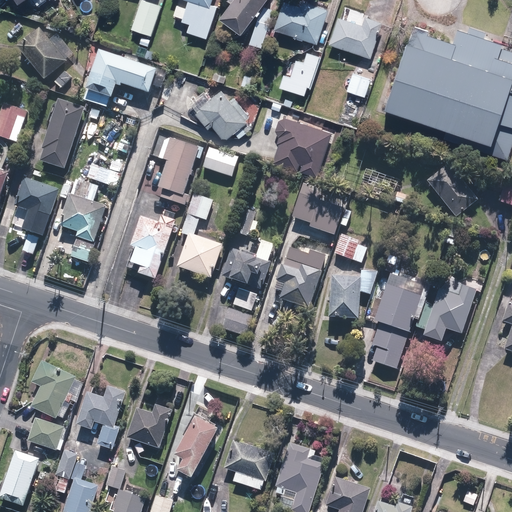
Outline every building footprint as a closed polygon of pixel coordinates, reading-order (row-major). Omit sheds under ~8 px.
[(153,34),(163,4),(148,0),(142,0),(134,28),(153,34)] [(189,0),(183,20),(191,22),(188,31),(208,38),(219,5),(212,3),(213,0),(189,0)] [(244,30),(266,0),(235,0),(224,15),(244,30)] [(319,42),(331,8),(308,0),(305,0),(303,6),(285,0),(276,28),(319,42)] [(253,42),(263,45),(275,10),(265,7),(253,42)] [(372,57),(384,22),(367,16),(364,24),(341,16),(331,42),(372,57)] [(15,38),(25,28),(20,22),(10,32),(15,38)] [(511,49),(503,46),(505,42),(464,28),(461,39),(416,24),(388,106),(450,126),(446,138),(507,158),(511,144),(511,49)] [(41,27),(19,46),(47,79),(69,60),(41,27)] [(115,97),(120,82),(151,92),(159,69),(102,49),(89,88),(115,97)] [(293,76),(287,74),(283,86),(305,93),(308,85),(312,86),(321,56),(309,52),(306,61),(298,59),(293,76)] [(74,75),(66,69),(56,82),(64,89),(74,75)] [(373,78),(354,72),(349,89),(367,94),(373,78)] [(254,75),(245,73),(243,85),(252,87),(254,75)] [(224,137),(226,135),(229,138),(249,122),(224,89),(213,97),(207,90),(192,101),(200,111),(197,112),(209,127),(214,124),(224,137)] [(67,168),(86,107),(60,99),(44,148),(47,149),(43,160),(67,168)] [(30,111),(6,103),(0,120),(0,135),(19,142),(30,111)] [(288,118),(287,121),(280,119),(277,130),(284,132),(275,162),(319,176),(333,132),(288,118)] [(186,194),(201,147),(169,137),(162,158),(170,160),(161,186),(165,188),(162,196),(187,204),(190,195),(186,194)] [(211,149),(205,167),(233,176),(239,157),(211,149)] [(453,162),(430,180),(457,216),(481,199),(453,162)] [(12,172),(0,168),(0,207),(0,208),(12,172)] [(374,170),(370,184),(382,188),(384,181),(392,184),(395,177),(374,170)] [(26,178),(17,205),(52,216),(61,189),(26,178)] [(323,188),(305,183),(295,215),(312,221),(311,226),(336,234),(345,207),(320,199),(323,188)] [(511,185),(507,183),(500,201),(511,204),(511,185)] [(78,235),(96,242),(109,206),(72,193),(61,224),(80,231),(78,235)] [(214,200),(196,194),(189,213),(190,213),(183,233),(190,235),(180,267),(213,278),(225,243),(197,234),(202,217),(208,219),(214,200)] [(257,212),(245,208),(237,231),(250,235),(257,212)] [(158,278),(179,220),(163,214),(160,221),(143,215),(133,244),(138,246),(133,261),(145,265),(142,272),(158,278)] [(343,235),(336,253),(363,263),(369,245),(343,235)] [(79,238),(73,256),(91,261),(97,244),(79,238)] [(262,289),(272,261),(234,247),(224,275),(262,289)] [(310,308),(329,255),(312,250),(311,254),(290,247),(279,279),(287,282),(282,298),(310,308)] [(387,261),(385,268),(398,273),(401,266),(387,261)] [(363,276),(333,274),(330,316),(360,318),(363,276)] [(411,331),(423,295),(389,284),(377,319),(411,331)] [(464,285),(461,294),(442,288),(436,304),(426,301),(418,326),(428,329),(426,334),(445,340),(448,328),(464,333),(478,289),(464,285)] [(259,293),(240,287),(235,304),(253,310),(259,293)] [(254,316),(230,308),(223,327),(247,335),(254,316)] [(410,337),(381,326),(375,342),(380,344),(375,359),(398,368),(410,337)] [(34,406),(59,418),(79,376),(45,360),(34,381),(43,386),(34,406)] [(99,444),(115,449),(123,426),(117,425),(128,391),(110,385),(106,397),(89,391),(79,423),(94,428),(97,420),(106,423),(99,444)] [(129,437),(162,448),(175,409),(157,404),(154,412),(139,407),(129,437)] [(179,453),(187,458),(181,469),(196,476),(222,427),(199,415),(179,453)] [(66,426),(37,417),(29,440),(59,450),(66,426)] [(277,453),(236,439),(226,467),(267,481),(277,453)] [(278,485),(299,491),(293,510),(299,511),(310,511),(327,463),(309,457),(312,448),(292,441),(278,485)] [(80,454),(67,449),(58,475),(71,479),(80,454)] [(26,505),(42,458),(18,450),(2,497),(26,505)] [(92,511),(102,485),(84,479),(89,465),(79,462),(74,478),(77,479),(65,511),(92,511)] [(120,488),(127,470),(116,466),(109,484),(120,488)] [(328,504),(342,508),(340,511),(364,511),(372,488),(337,476),(328,504)] [(142,511),(148,498),(124,490),(115,511),(142,511)] [(479,495),(468,491),(464,502),(475,506),(479,495)] [(171,511),(175,500),(158,495),(152,511),(171,511)] [(411,511),(414,506),(400,501),(398,505),(380,500),(376,511),(411,511)]
